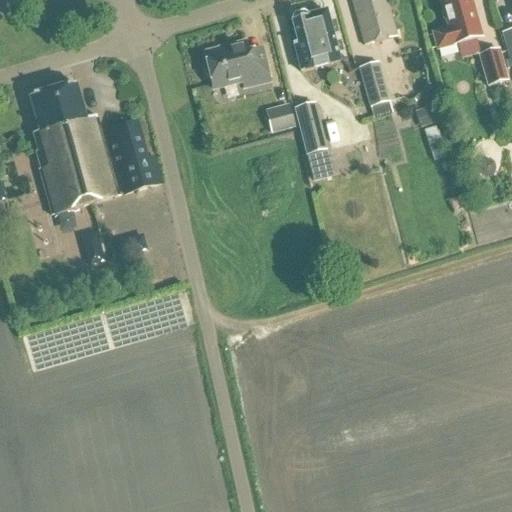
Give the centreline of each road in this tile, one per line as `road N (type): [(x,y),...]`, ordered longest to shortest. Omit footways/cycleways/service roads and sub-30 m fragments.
road 1 (unclassified): [(247,511),(134,41)]
road 2 (track): [(203,315),(233,326),(263,324),(511,249)]
road 3 (residential): [(275,0),(134,41)]
road 4 (residential): [(134,41),(0,79)]
